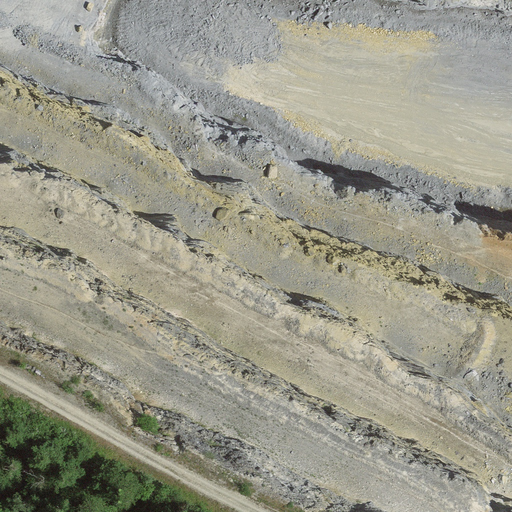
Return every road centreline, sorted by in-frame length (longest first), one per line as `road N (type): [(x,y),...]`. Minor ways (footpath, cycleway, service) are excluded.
road 1 (track): [(422,511),(0,294)]
road 2 (track): [(249,511),(0,375)]
